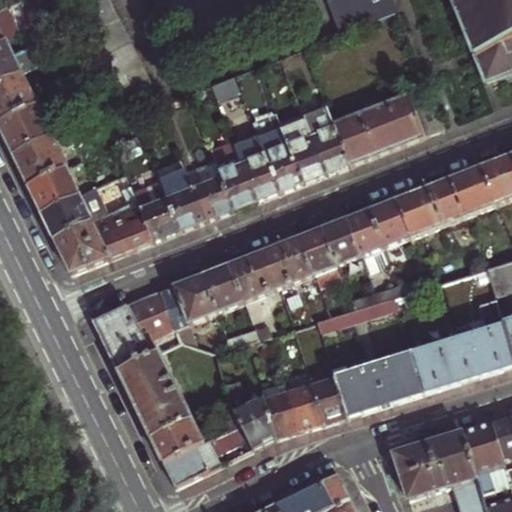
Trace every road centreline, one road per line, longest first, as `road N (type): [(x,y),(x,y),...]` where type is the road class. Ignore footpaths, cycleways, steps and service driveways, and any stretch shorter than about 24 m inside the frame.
road 1 (residential): [(45,317),(511,133)]
road 2 (tertiary): [(45,317),(140,511)]
road 3 (residential): [(354,441),(195,511)]
road 4 (residential): [(511,391),(354,441)]
